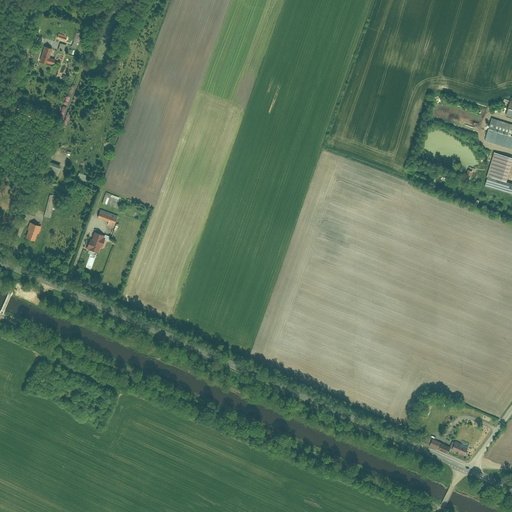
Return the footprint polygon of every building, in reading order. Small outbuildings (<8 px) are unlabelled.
[(77,34),(71,47),(76,49),(81,35),(77,34)] [(56,60),(50,58),(52,54),(54,55),(56,51),(46,47),(41,61),(54,66),(56,60)] [(511,125),(493,119),(487,141),(511,148),(511,125)] [(50,164),(47,172),(57,176),(61,168),(50,164)] [(80,174),(77,182),(86,186),(89,177),(80,174)] [(511,184),(488,177),(485,186),(511,194),(511,184)] [(106,193),(102,203),(116,208),(119,198),(106,193)] [(51,196),(44,216),(50,218),(56,197),(51,196)] [(113,227),(113,225),(114,225),(118,217),(102,210),(98,219),(108,223),(107,225),(113,227)] [(31,223),(26,238),(37,242),(42,227),(31,223)] [(106,239),(104,239),(105,236),(96,233),(93,241),(91,240),(87,248),(99,253),(101,248),(102,248),(106,239)] [(429,398),(424,405),(430,409),(434,401),(429,398)] [(436,400),(434,404),(441,408),(444,404),(436,400)] [(432,438),(429,445),(448,453),(451,447),(432,438)] [(456,441),(452,449),(464,455),(468,446),(456,441)]
